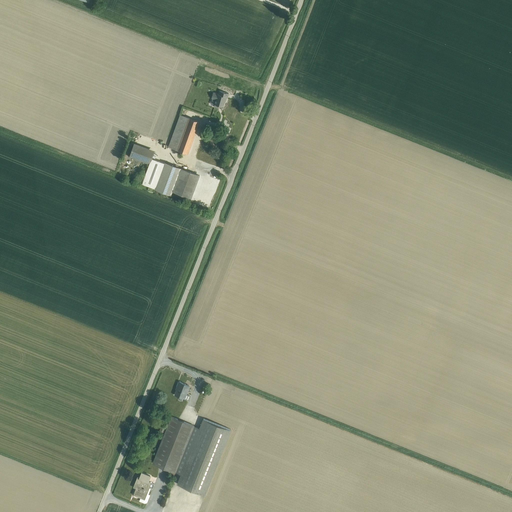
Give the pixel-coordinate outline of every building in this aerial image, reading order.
[(213,92),(212,98),(216,99),(214,106),(219,108),(220,105),(224,106),(226,97),(228,98),(228,96),(229,93),(219,90),(218,93),(213,92)] [(169,146),(168,147),(177,150),(188,154),(200,122),(180,114),(169,146)] [(173,191),(182,168),(166,162),(165,163),(152,158),(155,150),(135,143),(129,157),(143,162),(143,164),(146,165),(146,163),(150,164),(142,184),(156,189),(171,195),(173,191)] [(182,168),(173,191),(192,198),(200,175),(182,168)] [(176,391),(175,395),(178,396),(188,400),(190,396),(186,395),(189,386),(179,382),(177,387),(178,388),(176,392),(176,391)] [(178,484),(205,495),(231,430),(204,419),(200,428),(195,426),(171,417),(153,464),(176,473),(181,475),(178,484)] [(134,495),(144,499),(151,483),(148,482),(150,477),(142,473),(140,479),(138,478),(136,484),(138,485),(134,495)]
